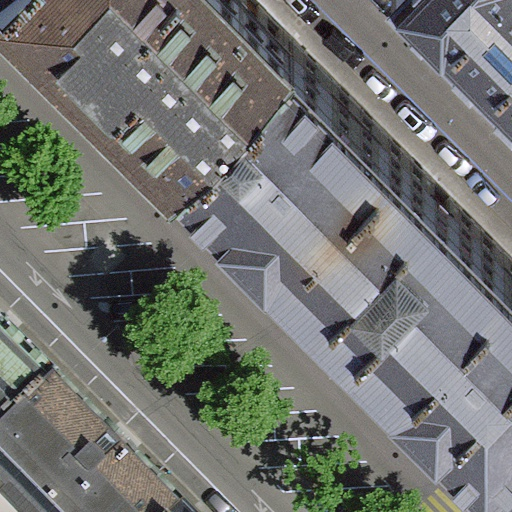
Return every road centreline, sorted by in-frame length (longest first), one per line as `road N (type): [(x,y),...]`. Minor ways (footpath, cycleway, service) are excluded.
road 1 (residential): [(458,511),(0,60)]
road 2 (residential): [(0,249),(260,511)]
road 3 (residential): [(342,0),(511,171)]
